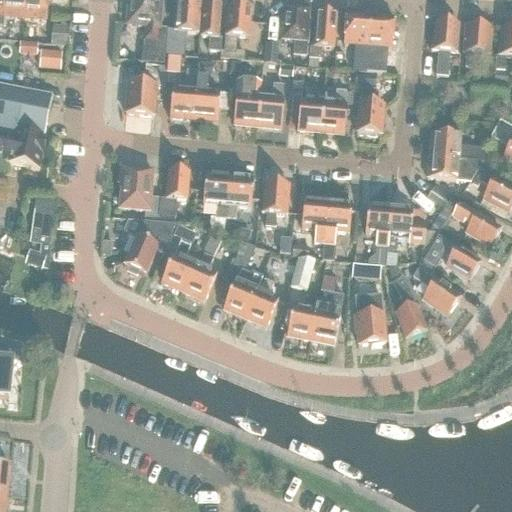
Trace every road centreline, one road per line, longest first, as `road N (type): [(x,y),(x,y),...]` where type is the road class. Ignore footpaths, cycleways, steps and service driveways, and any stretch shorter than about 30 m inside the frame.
road 1 (residential): [(79,291),(260,370),(358,388),(421,379),(454,363),(511,287)]
road 2 (residential): [(89,142),(407,170),(420,9)]
road 3 (residential): [(89,142),(101,0)]
